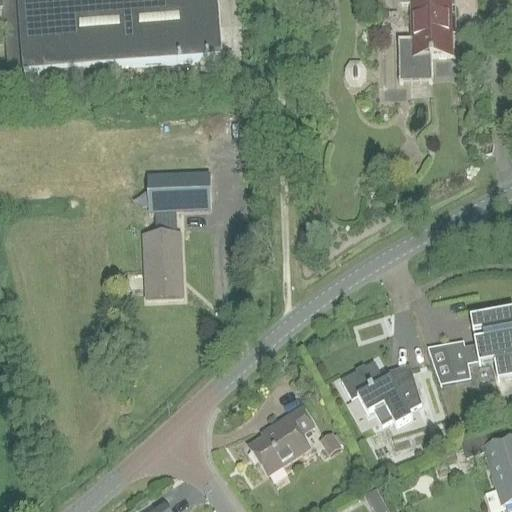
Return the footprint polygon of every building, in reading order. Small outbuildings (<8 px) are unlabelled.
[(0,0),(0,11),(3,11),(8,78),(223,62),(218,0),(0,0)] [(451,5),(437,5),(436,0),(400,0),(401,7),(411,7),(412,43),(399,43),(400,85),(431,85),(430,60),(452,60),(451,5)] [(176,216),(210,215),(209,178),(149,181),(151,217),(155,217),(156,240),(145,241),(148,302),(181,301),(179,240),(177,240),(176,216)] [(467,370),(495,364),(498,384),(511,381),(511,313),(470,321),(475,349),(445,355),(455,385),(469,383),(467,370)] [(408,415),(421,408),(410,370),(380,378),(374,367),(365,372),(364,369),(355,374),(357,376),(341,385),(352,405),(358,401),(367,419),(374,415),(382,430),(392,425),(396,431),(412,422),(408,415)] [(299,439),(313,430),(301,413),(271,432),(274,436),(248,453),(267,481),(309,453),(299,439)] [(461,439),(456,424),(442,428),(447,444),(461,439)] [(466,459),(485,453),(503,509),(511,506),(511,444),(489,452),(484,438),(461,445),(466,459)]
